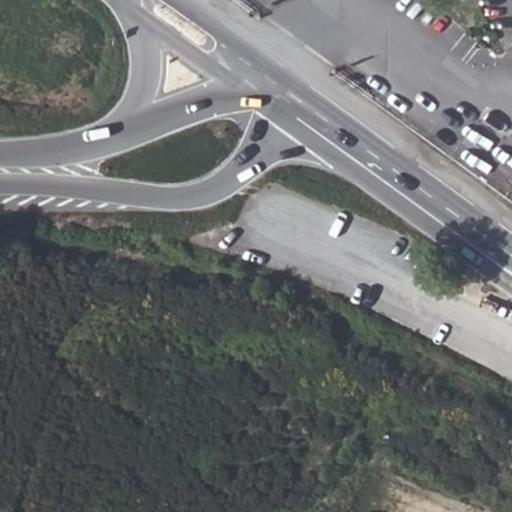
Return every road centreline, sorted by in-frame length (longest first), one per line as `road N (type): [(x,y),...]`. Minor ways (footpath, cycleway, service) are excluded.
road 1 (secondary): [(0,184),(197,198),(230,179),(259,142),(271,96)]
road 2 (secondary): [(511,262),(271,96)]
road 3 (unknown): [(330,5),(511,106)]
road 4 (secondary): [(271,96),(142,0)]
road 5 (secondary): [(138,124),(67,146),(0,153)]
road 6 (secondary): [(271,96),(138,124)]
road 7 (secondary): [(136,0),(144,53),(138,124)]
